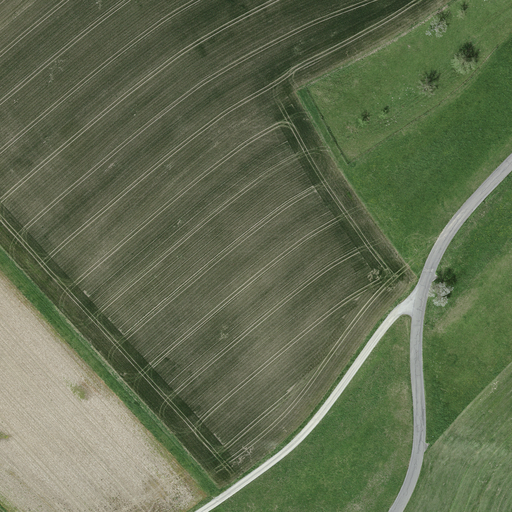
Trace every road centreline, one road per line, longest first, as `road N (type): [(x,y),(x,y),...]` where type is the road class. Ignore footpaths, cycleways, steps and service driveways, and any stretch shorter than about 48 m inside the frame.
road 1 (residential): [(201,511),(292,444),(393,315),(419,300)]
road 2 (unclassified): [(419,300),(416,463),(395,511)]
road 3 (unclassified): [(511,159),(446,236),(419,300)]
